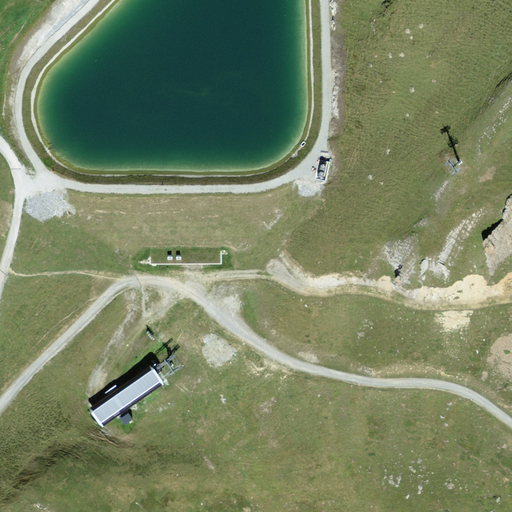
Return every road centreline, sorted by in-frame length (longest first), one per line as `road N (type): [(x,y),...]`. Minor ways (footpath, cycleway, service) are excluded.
road 1 (track): [(178,282),(256,345),(298,367),(371,383),(445,386),(511,423)]
road 2 (track): [(511,300),(421,308),(256,273),(178,282)]
road 3 (track): [(0,406),(128,282),(178,282)]
road 4 (track): [(0,142),(18,181),(0,282)]
